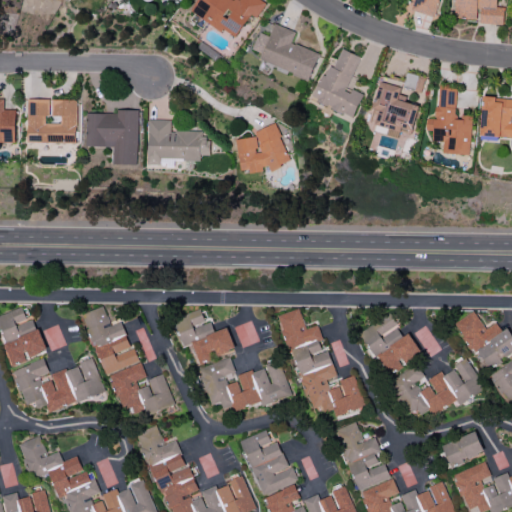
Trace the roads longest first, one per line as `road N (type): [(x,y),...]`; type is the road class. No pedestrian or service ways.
road 1 (secondary): [(0,247),(511,255)]
road 2 (residential): [(511,304),(0,297)]
road 3 (residential): [(147,299),(200,418),(233,431),(290,423),(308,434),(332,475)]
road 4 (residential): [(341,303),(389,426),(419,439),(482,420)]
road 5 (residential): [(315,0),(439,53),(511,59)]
road 6 (residential): [(145,75),(106,62),(0,60)]
